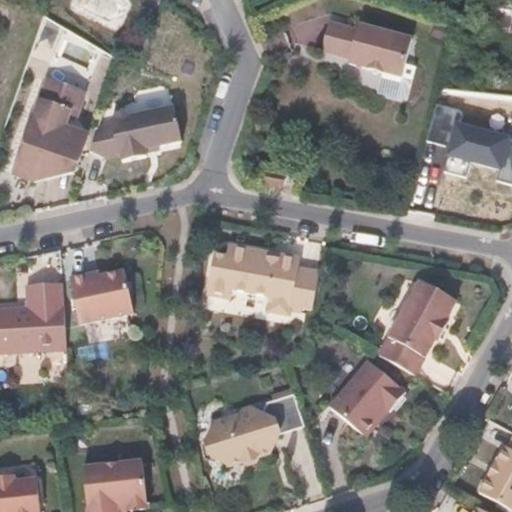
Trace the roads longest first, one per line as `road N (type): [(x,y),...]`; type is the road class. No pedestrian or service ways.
road 1 (residential): [(190,203),(511,255)]
road 2 (residential): [(358,511),(425,491),(511,325)]
road 3 (residential): [(207,0),(234,62),(190,203)]
road 4 (residential): [(0,249),(190,203)]
